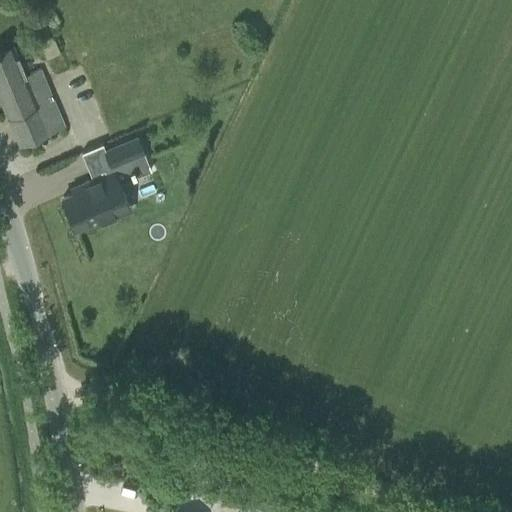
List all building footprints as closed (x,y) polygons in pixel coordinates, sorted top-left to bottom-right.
[(24,74),(11,44),(0,48),(0,99),(7,117),(8,116),(20,144),(64,126),(39,68),(24,74)] [(144,152),(137,137),(104,150),(110,166),(144,152)] [(75,228),(96,219),(97,218),(93,208),(107,202),(111,212),(128,205),(114,170),(80,184),(81,188),(71,193),(62,197),(75,228)] [(133,444),(130,454),(144,458),(147,448),(133,444)] [(322,511),(248,484),(237,511),(322,511)]
